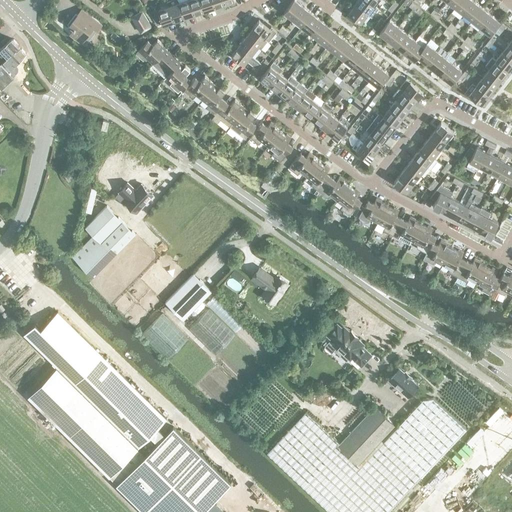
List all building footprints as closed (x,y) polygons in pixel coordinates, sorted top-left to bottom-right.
[(168,0),(166,1),(168,6),(173,21),(183,17),(178,2),(177,0),(168,0)] [(188,0),(184,0),(178,2),(183,17),(194,14),(188,0)] [(188,0),(194,14),(204,10),(200,0),(188,0)] [(200,0),(204,10),(214,7),(212,0),(200,0)] [(293,0),(284,12),(293,19),(303,6),(295,0),(293,0)] [(378,8),(374,5),(367,0),(357,0),(355,3),(367,14),(371,17),(378,8)] [(408,5),(412,9),(415,4),(409,0),(404,0),(393,14),(395,16),(397,15),(398,16),(407,4),(409,5),(408,5)] [(460,0),(455,7),(463,13),(474,0),(473,0),(460,0)] [(463,13),(472,20),(482,7),(474,0),(463,13)] [(360,22),(367,14),(355,3),(348,12),(360,22)] [(163,24),(173,21),(168,6),(158,9),(163,24)] [(293,19),(301,25),(312,12),(303,6),(293,19)] [(480,27),(491,14),(482,7),(472,20),(480,27)] [(143,9),(131,17),(140,33),(152,25),(143,9)] [(320,19),(312,12),(301,25),(310,32),(320,19)] [(78,14),(69,25),(74,29),(70,33),(78,39),(85,45),(97,29),(101,24),(90,16),(86,20),(78,14)] [(489,34),(500,21),(491,14),(480,27),(489,34)] [(271,26),(270,28),(259,19),(251,28),(267,41),(268,41),(276,31),(271,26)] [(318,39),(329,26),(320,19),(310,32),(318,39)] [(379,32),(388,39),(398,26),(389,19),(379,32)] [(327,46),(337,32),(329,26),(318,39),(327,46)] [(388,39),(396,46),(407,33),(398,26),(388,39)] [(251,28),(245,36),(257,46),(261,49),(267,41),(251,28)] [(327,46),(335,52),(346,39),(337,32),(327,46)] [(407,33),(396,46),(405,53),(415,39),(407,33)] [(238,45),(251,55),(257,46),(245,36),(238,45)] [(0,63),(19,46),(17,44),(17,42),(13,38),(11,38),(0,48),(0,47),(0,63)] [(135,53),(144,60),(146,57),(152,63),(166,48),(162,45),(163,44),(157,39),(151,46),(146,41),(135,53)] [(335,52),(344,59),(354,46),(346,39),(335,52)] [(415,39),(405,53),(414,60),(417,56),(417,55),(424,46),(423,46),(415,39)] [(417,55),(417,56),(425,62),(435,49),(426,42),(423,46),(424,46),(417,55)] [(511,44),(509,42),(502,51),(511,58),(511,44)] [(238,45),(231,54),(244,63),(247,60),(257,68),(261,63),(251,55),(238,45)] [(0,63),(0,89),(1,88),(14,76),(13,76),(17,72),(18,70),(18,67),(17,65),(16,63),(26,54),(19,46),(0,63)] [(344,59),(352,66),(363,52),(354,46),(344,59)] [(166,48),(152,63),(166,76),(180,61),(166,48)] [(425,62),(434,69),(444,56),(435,49),(425,62)] [(511,58),(502,51),(496,59),(508,69),(511,64),(511,58)] [(352,66),(361,72),(371,59),(363,52),(352,66)] [(453,62),(444,56),(434,69),(442,76),(453,62)] [(485,65),(489,68),(501,78),(508,69),(496,59),(492,56),(485,65)] [(371,59),(361,72),(369,79),(380,66),(371,59)] [(184,65),(180,61),(166,76),(172,82),(169,84),(178,92),(188,81),(183,76),(190,69),(185,64),(184,65)] [(273,61),(270,65),(260,77),(269,85),(279,72),(282,68),(273,61)] [(451,83),(461,69),(453,62),(442,76),(451,83)] [(389,73),(380,66),(369,79),(378,86),(389,73)] [(489,68),(482,76),(495,86),(501,78),(489,68)] [(269,85),(277,91),(287,78),(279,72),(269,85)] [(277,91),(286,98),(299,81),(290,74),(287,78),(277,91)] [(195,94),(202,99),(214,84),(210,80),(211,79),(205,75),(199,82),(194,78),(184,90),(193,97),(195,94)] [(476,85),(488,95),(495,86),(482,76),(476,85)] [(405,80),(399,87),(416,100),(423,91),(409,80),(407,79),(405,80)] [(286,98),(294,104),(304,92),(308,88),(299,81),(286,98)] [(472,82),(464,92),(468,95),(469,94),(481,104),(488,95),(476,85),(472,82)] [(214,84),(202,99),(208,104),(206,107),(215,114),(224,102),(219,98),(225,91),(219,86),(219,87),(214,84)] [(393,96),(396,99),(409,108),(416,100),(399,87),(393,96)] [(304,92),(294,104),(303,111),(313,99),(316,95),(308,88),(304,92)] [(224,102),(215,114),(212,118),(217,123),(220,119),(230,126),(244,107),(240,104),(241,103),(235,98),(229,106),(224,102)] [(303,111),(311,118),(321,105),(313,99),(303,111)] [(363,105),(354,99),(351,103),(360,109),(363,105)] [(402,117),(409,108),(396,99),(390,107),(402,117)] [(320,125),(330,112),(333,108),(324,101),(321,105),(311,118),(320,125)] [(230,126),(236,131),(245,138),(254,126),(249,122),(255,114),(249,110),(249,111),(244,107),(230,126)] [(383,115),(396,125),(402,117),(390,107),(383,115)] [(320,125),(328,131),(338,119),(330,112),(320,125)] [(379,112),(373,121),(389,134),(396,125),(383,115),(379,112)] [(338,119),(328,131),(337,138),(347,126),(350,122),(341,115),(338,119)] [(268,146),(280,130),(275,126),(275,125),(271,121),(267,125),(262,121),(250,137),(259,144),(261,141),(268,146)] [(355,121),(348,129),(352,132),(359,124),(355,121)] [(382,142),(389,134),(373,121),(366,129),(382,142)] [(434,130),(446,140),(453,131),(441,121),(434,130)] [(376,151),(382,142),(366,129),(359,138),(376,151)] [(280,161),(293,145),(288,141),(291,137),(286,133),(285,134),(280,130),(268,146),(274,151),(272,154),(280,161)] [(440,148),(446,140),(434,130),(427,139),(440,148)] [(359,138),(352,146),(369,160),(376,151),(359,138)] [(421,147),(433,157),(440,148),(427,139),(421,147)] [(477,170),(479,166),(487,151),(476,146),(473,152),(468,149),(463,155),(470,158),(466,165),(477,170)] [(437,160),(433,157),(421,147),(414,156),(426,166),(430,169),(437,160)] [(496,156),(488,171),(498,176),(505,161),(508,156),(511,152),(506,149),(501,159),(496,156)] [(479,166),(488,171),(496,156),(487,151),(479,166)] [(300,171),(306,176),(319,160),(313,156),(314,155),(309,152),(306,156),(301,152),(289,167),(298,174),(300,171)] [(420,174),(426,166),(414,156),(407,164),(420,174)] [(310,184),(319,191),(331,176),(326,172),(330,167),(325,164),(324,165),(319,160),(306,176),(313,181),(310,184)] [(498,176),(507,181),(511,172),(511,164),(505,161),(498,176)] [(401,173),(413,182),(420,174),(407,164),(401,173)] [(69,171),(64,174),(68,180),(73,177),(69,171)] [(406,191),(413,182),(401,173),(394,181),(406,191)] [(337,200),(349,184),(343,180),(344,179),(339,175),(336,180),(331,176),(319,191),(328,198),(330,195),(337,200)] [(127,182),(119,191),(127,199),(125,201),(136,211),(153,194),(141,183),(135,190),(133,188),(127,182)] [(349,215),(362,200),(356,195),(360,191),(355,188),(354,188),(349,184),(337,200),(343,205),(340,208),(349,215)] [(440,184),(430,196),(436,199),(433,205),(443,210),(450,196),(453,191),(446,187),(443,186),(440,184)] [(476,194),(478,189),(473,187),(471,191),(472,192),(467,200),(471,203),(476,194)] [(443,210),(452,215),(460,201),(450,196),(443,210)] [(366,203),(358,216),(368,222),(370,218),(377,222),(387,205),(381,201),(381,200),(376,197),(374,202),(368,199),(366,203)] [(452,215),(461,220),(469,206),(460,201),(452,215)] [(461,220),(471,225),(480,208),(471,203),(469,206),(461,220)] [(93,277),(135,234),(121,220),(106,205),(85,226),(93,234),(72,256),(93,277)] [(387,205),(377,222),(384,226),(383,229),(392,235),(400,221),(402,217),(396,214),(399,210),(394,207),(393,208),(387,205)] [(491,212),(481,207),(481,206),(480,208),(471,225),(481,231),(489,217),(491,212)] [(400,221),(392,235),(402,240),(404,236),(411,240),(421,223),(415,219),(415,218),(410,215),(407,220),(402,217),(400,221)] [(498,222),(489,217),(481,231),(491,236),(498,222)] [(421,223),(411,240),(417,243),(416,248),(426,253),(431,245),(433,241),(434,239),(436,236),(430,233),(433,228),(427,225),(427,226),(421,223)] [(426,253),(423,258),(433,264),(435,260),(442,264),(452,246),(445,243),(446,242),(441,239),(438,244),(433,241),(431,245),(426,253)] [(452,246),(442,264),(449,268),(447,271),(457,277),(464,263),(466,259),(461,256),(463,251),(458,249),(458,250),(452,246)] [(464,263),(457,277),(467,282),(469,278),(476,282),(485,264),(479,261),(480,260),(475,257),(472,262),(466,259),(464,263)] [(485,264),(476,282),(483,286),(481,289),(491,295),(494,289),(498,281),(500,277),(495,274),(497,270),(492,267),(491,268),(485,264)] [(259,267),(252,277),(267,288),(263,294),(274,302),(288,283),(277,274),(274,278),(259,267)] [(498,281),(494,289),(504,294),(507,291),(511,293),(511,269),(511,270),(509,274),(503,271),(500,277),(498,281)] [(165,301),(184,319),(211,291),(193,272),(165,301)] [(56,366),(27,395),(145,511),(200,511),(230,482),(173,426),(165,434),(157,427),(166,418),(57,311),(41,329),(35,323),(23,334),(56,366)] [(352,355),(361,364),(370,354),(360,345),(362,344),(344,327),(342,329),(337,325),(328,334),(333,339),(331,341),(337,346),(336,348),(336,351),(339,353),(342,353),(344,352),(350,357),(352,355)] [(388,380),(407,397),(418,385),(399,368),(388,380)] [(306,411),(267,452),(330,511),(387,511),(422,476),(466,428),(433,397),(423,399),(397,426),(396,424),(375,405),(340,442),(306,411)]
